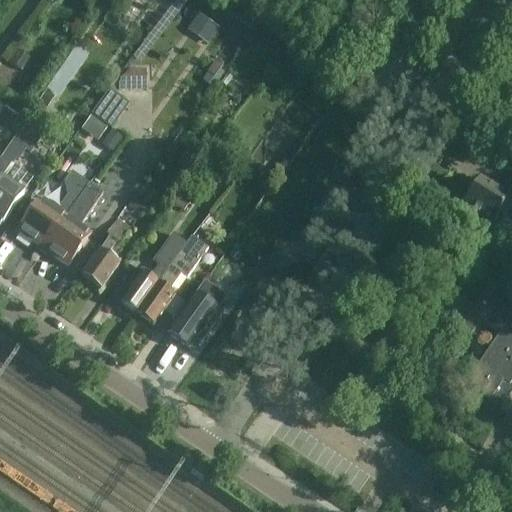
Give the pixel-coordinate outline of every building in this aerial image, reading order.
[(5,62),(20,73),(29,61),(14,50),(5,62)] [(46,93),(38,103),(39,104),(47,109),(54,100),(46,93)] [(97,109),(90,118),(110,132),(117,123),(97,109)] [(26,123),(5,154),(16,162),(18,163),(25,152),(30,156),(43,137),(44,135),(26,123)] [(101,147),(100,147),(112,155),(122,141),(111,133),(101,147)] [(0,224),(2,226),(23,196),(20,194),(4,182),(2,181),(10,169),(11,169),(0,161),(0,160),(0,224)] [(38,252),(42,255),(87,190),(86,190),(88,187),(71,175),(63,185),(65,197),(67,198),(55,214),(39,203),(17,235),(33,247),(35,245),(40,249),(38,252)] [(493,227),(507,201),(475,183),(461,210),(493,227)] [(102,197),(88,187),(86,190),(87,190),(42,255),(45,257),(47,254),(51,257),(50,258),(66,270),(90,238),(78,230),(102,197)] [(184,191),(173,207),(183,214),(194,198),(184,191)] [(128,210),(139,217),(147,205),(137,198),(128,210)] [(100,293),(118,267),(106,258),(116,244),(119,247),(138,219),(125,210),(105,237),(109,239),(99,253),(98,253),(80,279),(100,293)] [(141,276),(120,307),(136,318),(186,247),(172,238),(152,264),(157,268),(158,269),(149,281),(141,276)] [(207,251),(191,240),(186,247),(136,318),(152,329),(162,313),(172,320),(183,305),(168,294),(180,277),(186,281),(207,251)] [(204,285),(167,337),(188,352),(195,342),(200,346),(213,327),(208,324),(225,300),(204,285)] [(488,405),(502,385),(508,389),(511,383),(511,317),(483,297),(434,367),(488,405)]
